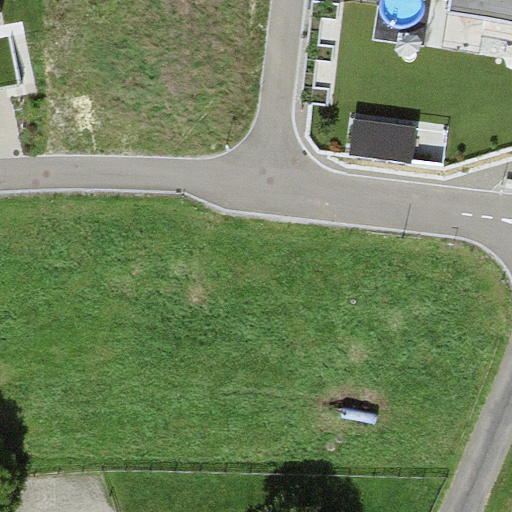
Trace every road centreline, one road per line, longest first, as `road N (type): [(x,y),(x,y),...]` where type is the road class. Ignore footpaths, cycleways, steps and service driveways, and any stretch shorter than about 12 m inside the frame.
road 1 (residential): [(0,177),(251,183),(511,223)]
road 2 (unclassified): [(511,394),(464,511)]
